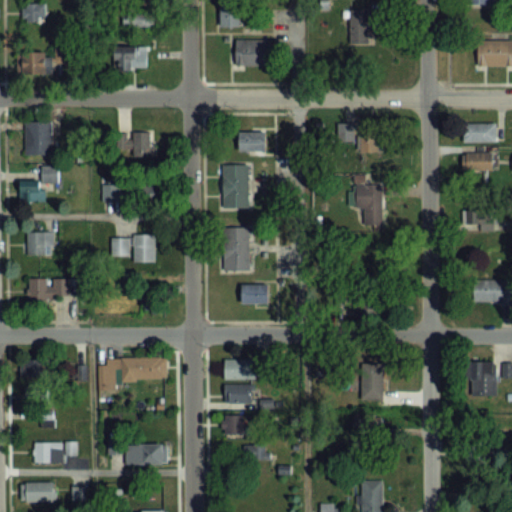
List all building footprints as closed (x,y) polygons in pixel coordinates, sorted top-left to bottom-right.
[(23,3),(23,30),(46,30),(46,3),(23,3)] [(240,25),(240,4),(221,4),(221,25),(240,25)] [(155,11),(124,9),(123,26),(155,27),(155,11)] [(350,10),(350,44),(370,44),(370,10),(350,10)] [(237,65),(271,65),(271,39),(237,39),(237,65)] [(511,39),(478,40),(478,65),(511,65),(511,39)] [(147,46),(114,46),(114,69),(147,69),(147,46)] [(18,73),(51,73),(51,52),(18,52),(18,73)] [(25,121),(25,154),(52,154),(52,121),(25,121)] [(496,121),(465,121),(465,140),(496,140),(496,121)] [(334,124),(334,151),(362,151),(362,124),(334,124)] [(118,131),(118,153),(152,153),(152,131),(118,131)] [(238,131),(238,151),(267,151),(267,131),(238,131)] [(496,151),(462,151),(462,170),(496,170),(496,151)] [(249,164),(222,164),(222,208),(249,208),(249,164)] [(19,202),(44,202),(44,182),(58,182),(58,166),(43,166),(43,181),(19,181),(19,202)] [(383,185),(359,185),(359,226),(383,226),(383,185)] [(103,200),(120,200),(120,186),(103,186),(103,200)] [(495,209),(462,209),(462,229),(495,229),(495,209)] [(224,270),(249,270),(249,228),(224,228),(224,270)] [(54,255),(54,232),(27,232),(27,255),(54,255)] [(113,238),(113,257),(132,257),(132,262),(156,262),(155,234),(134,234),(134,238),(113,238)] [(488,269),(487,247),(464,248),(465,270),(488,269)] [(356,254),(356,276),(383,276),(383,254),(356,254)] [(29,278),(29,299),(70,299),(70,278),(29,278)] [(511,287),(511,279),(474,279),(474,303),(511,303),(511,287)] [(141,310),(161,310),(161,283),(139,283),(139,289),(126,289),(126,299),(141,299),(141,310)] [(241,303),(270,303),(270,284),(241,284),(241,303)] [(356,317),(385,317),(385,294),(356,294),(356,317)] [(167,357),(121,357),(122,380),(168,380),(167,357)] [(49,360),(22,360),(22,378),(49,378),(49,360)] [(224,379),(262,379),(262,360),(224,360),(224,379)] [(497,362),(473,362),(473,396),(497,396),(497,362)] [(384,363),(362,363),(362,399),(384,399),(384,363)] [(98,389),(116,389),(116,366),(98,366),(98,389)] [(86,382),(84,368),(75,369),(76,383),(86,382)] [(26,387),(28,399),(46,396),(43,384),(26,387)] [(252,403),(252,384),(224,384),(224,403),(252,403)] [(30,427),(54,427),(54,407),(30,407),(30,427)] [(243,415),(222,415),(222,434),(243,434),(243,415)] [(32,463),(64,463),(64,442),(32,442),(32,463)] [(165,464),(165,444),(125,444),(125,464),(165,464)] [(267,458),(263,446),(248,450),(252,463),(267,458)] [(382,511),(383,480),(361,480),(360,511),(382,511)] [(54,482),(21,482),(21,501),(54,501),(54,482)] [(71,486),(72,501),(86,500),(86,486),(71,486)]
